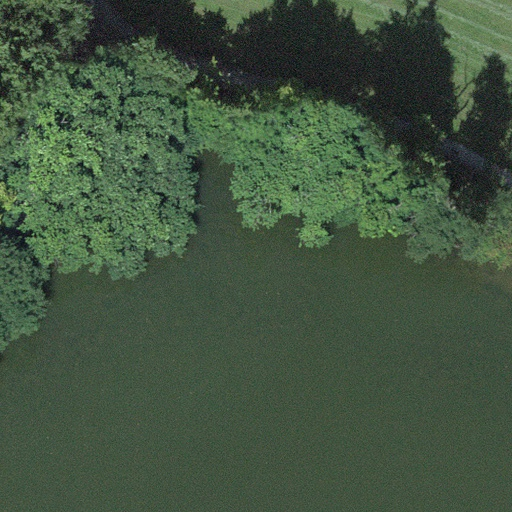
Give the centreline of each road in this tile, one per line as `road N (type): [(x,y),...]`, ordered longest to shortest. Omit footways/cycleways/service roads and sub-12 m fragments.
road 1 (track): [(511,181),(420,136),(68,38)]
road 2 (track): [(81,0),(0,180)]
